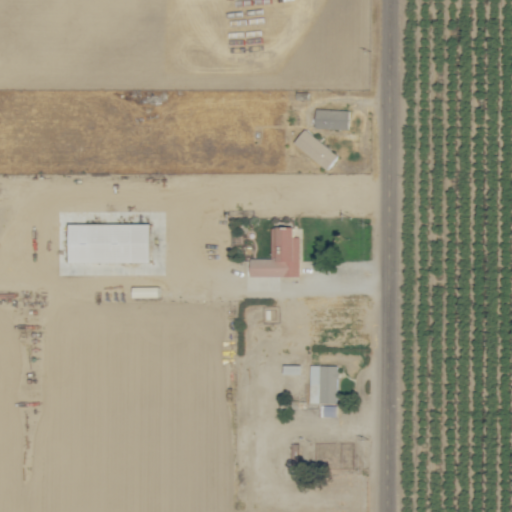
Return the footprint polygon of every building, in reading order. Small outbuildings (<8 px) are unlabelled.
[(350,108),(317,107),(316,127),(350,128),(350,108)] [(294,141),(327,168),(339,155),(305,127),(294,141)] [(151,222),(70,223),(70,262),(152,261),(151,222)] [(300,274),(300,235),(295,236),(295,225),(272,226),(272,257),(251,257),(251,275),(300,274)] [(311,363),(310,401),(338,402),(339,364),(311,363)] [(337,403),(322,403),(321,414),(337,415),(337,403)]
